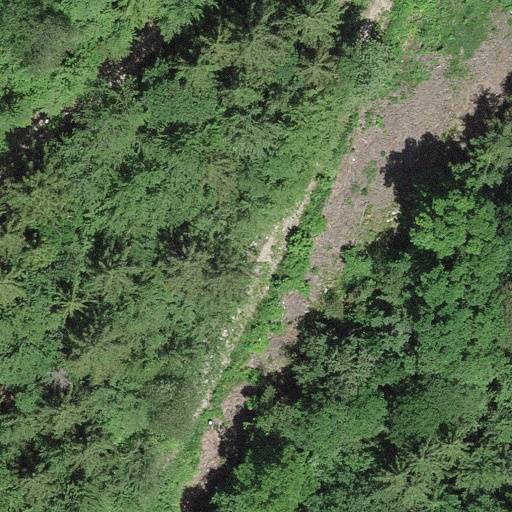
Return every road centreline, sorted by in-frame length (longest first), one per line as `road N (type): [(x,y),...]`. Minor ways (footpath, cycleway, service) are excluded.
road 1 (track): [(135,511),(396,0)]
road 2 (track): [(191,0),(62,116),(0,160)]
